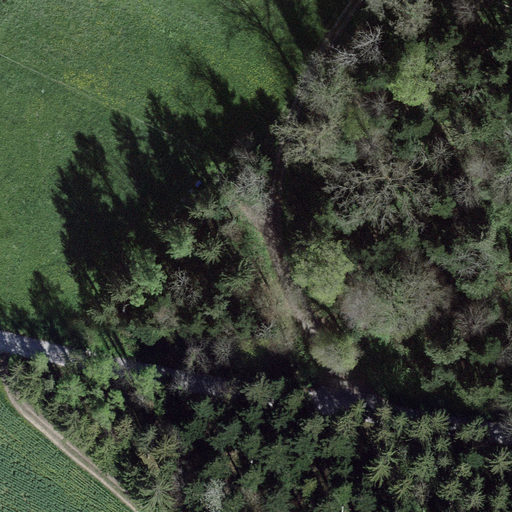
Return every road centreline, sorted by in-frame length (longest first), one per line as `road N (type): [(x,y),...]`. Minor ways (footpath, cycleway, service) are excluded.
road 1 (unclassified): [(0,327),(280,400),(511,436)]
road 2 (track): [(0,384),(166,511)]
